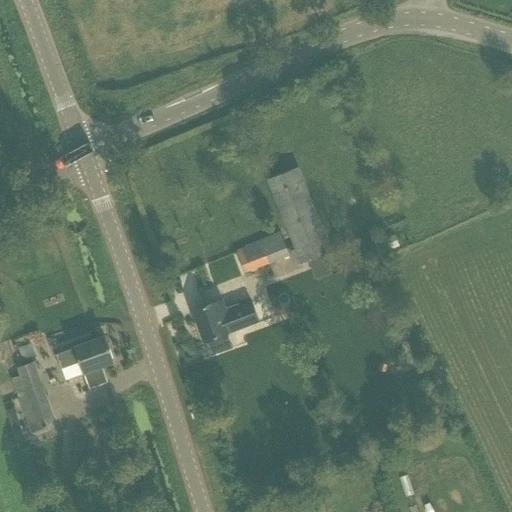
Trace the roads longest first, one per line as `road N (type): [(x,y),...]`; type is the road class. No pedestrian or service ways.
road 1 (tertiary): [(203,511),(87,155)]
road 2 (tertiary): [(87,155),(418,13)]
road 3 (tertiary): [(87,155),(24,0)]
